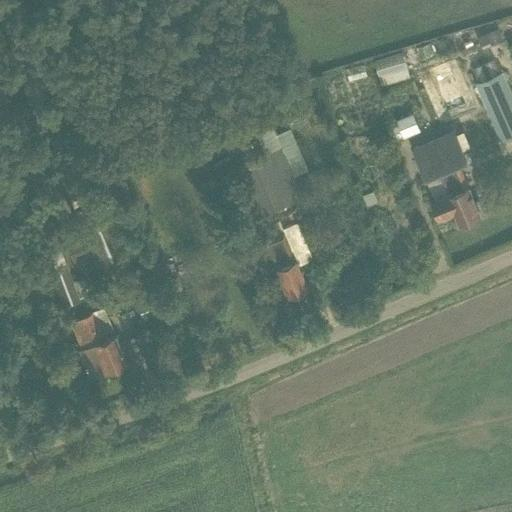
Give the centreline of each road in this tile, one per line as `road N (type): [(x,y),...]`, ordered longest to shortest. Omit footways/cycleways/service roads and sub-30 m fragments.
road 1 (unclassified): [(0,450),(275,361),(511,260)]
road 2 (track): [(36,0),(111,140),(69,186),(62,215)]
